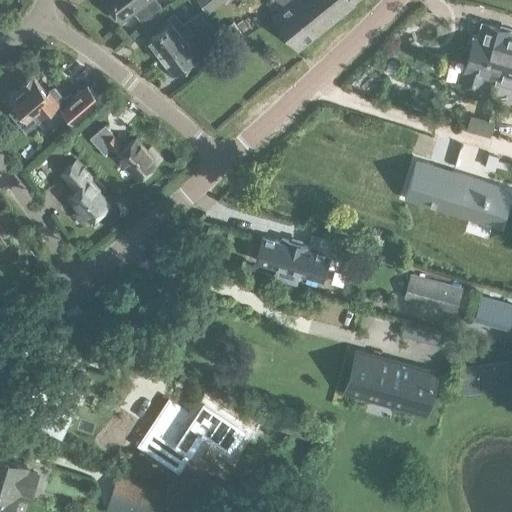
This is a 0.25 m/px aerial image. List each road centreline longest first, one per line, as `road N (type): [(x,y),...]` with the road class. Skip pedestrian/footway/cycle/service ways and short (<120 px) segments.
road 1 (residential): [(228,157),(74,31),(43,22)]
road 2 (tertiary): [(228,157),(394,0)]
road 3 (tertiary): [(81,281),(228,157)]
road 4 (residential): [(81,281),(0,163)]
